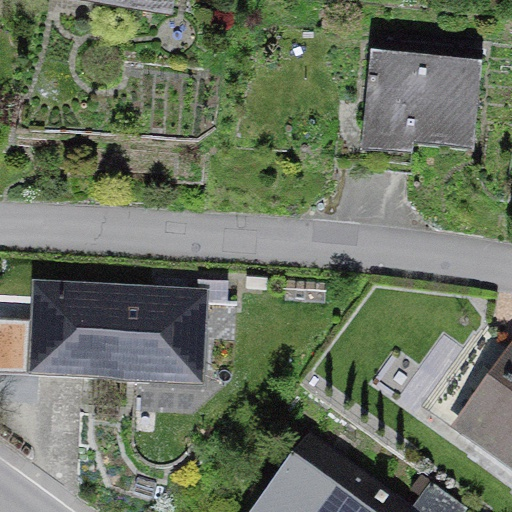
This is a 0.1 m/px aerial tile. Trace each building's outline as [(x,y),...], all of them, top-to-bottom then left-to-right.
[(174,0),(72,0),(172,16),(174,0)] [(492,87),(378,72),(366,168),(480,183),(492,87)] [(217,305),(35,296),(30,395),(212,405),(217,305)] [(511,363),(458,441),(511,478),(511,363)] [(404,511),(315,454),(276,511),(404,511)]
